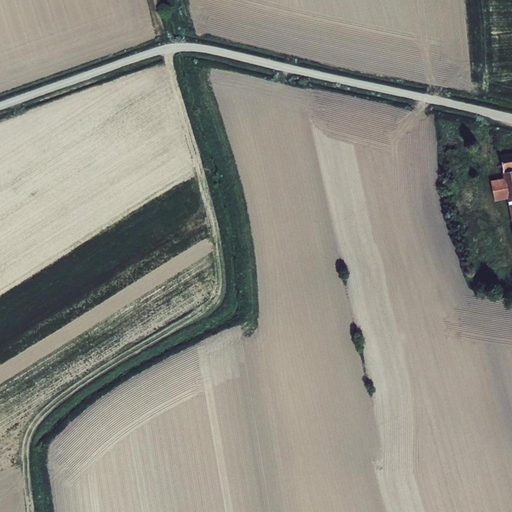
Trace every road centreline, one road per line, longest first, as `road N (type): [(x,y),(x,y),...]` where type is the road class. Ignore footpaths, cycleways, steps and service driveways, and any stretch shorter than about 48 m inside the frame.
road 1 (residential): [(178,47),(511,118)]
road 2 (unclassified): [(178,47),(0,105)]
